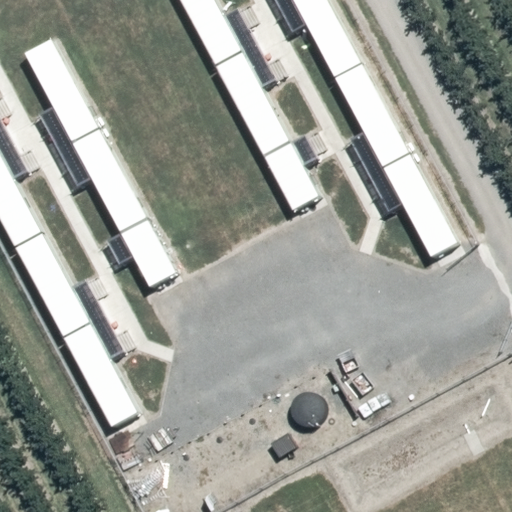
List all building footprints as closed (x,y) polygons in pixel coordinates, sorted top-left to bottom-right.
[(231,19),(220,0),(185,0),(299,215),(325,203),(309,168),(324,163),(310,137),(301,144),(269,93),(283,81),(244,12),(231,19)] [(409,207),(439,261),(464,246),(331,0),(280,0),(298,35),(309,28),(365,131),(368,135),(355,142),(392,215),(409,207)] [(181,277),(53,39),(25,54),(54,107),(57,111),(44,119),(79,189),(94,182),(123,232),(126,238),(110,246),(121,264),(124,269),(136,261),(158,294),(183,280),(181,277)] [(0,213),(117,432),(146,418),(118,362),(130,355),(91,282),(79,288),(21,180),(31,175),(0,116),(0,213)] [(317,393),(308,391),(295,397),(292,407),(291,415),(296,422),(303,426),(309,426),(320,425),(327,421),(330,412),(329,403),(325,397),(317,393)] [(298,450),(290,433),(272,443),(281,459),(298,450)]
